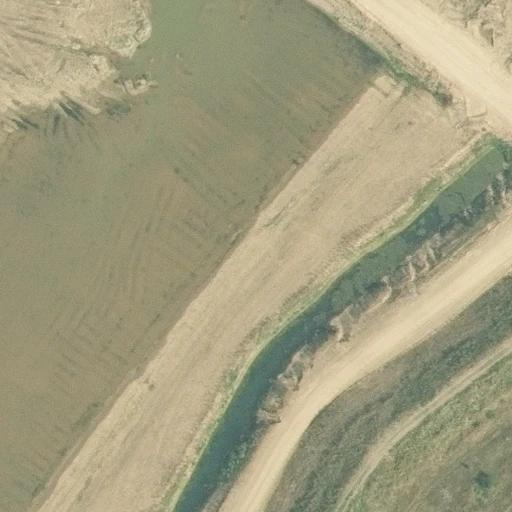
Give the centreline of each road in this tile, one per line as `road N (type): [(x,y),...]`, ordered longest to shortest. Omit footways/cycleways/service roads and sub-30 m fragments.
road 1 (track): [(245,511),(322,379),(511,236)]
road 2 (track): [(511,349),(379,450),(344,511)]
